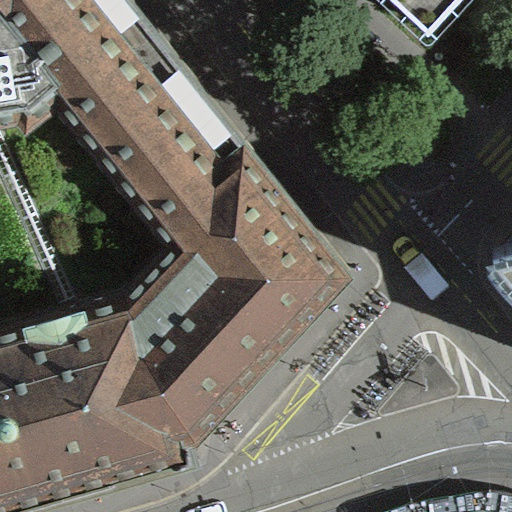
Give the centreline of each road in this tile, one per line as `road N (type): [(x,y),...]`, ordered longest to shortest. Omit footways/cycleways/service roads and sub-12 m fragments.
road 1 (tertiary): [(434,265),(374,207),(206,0)]
road 2 (residential): [(434,265),(257,492)]
road 3 (secondary): [(511,421),(482,418),(410,432),(257,492)]
road 4 (residential): [(511,157),(446,237),(434,265)]
